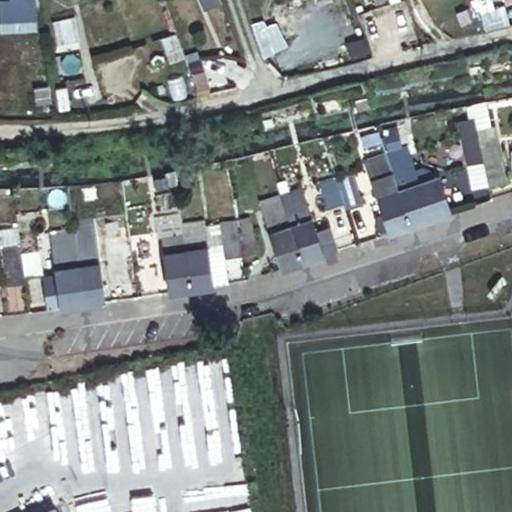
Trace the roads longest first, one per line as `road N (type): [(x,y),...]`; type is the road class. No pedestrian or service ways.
road 1 (residential): [(0,344),(272,295),(511,218)]
road 2 (unclassified): [(511,33),(164,115),(0,129)]
